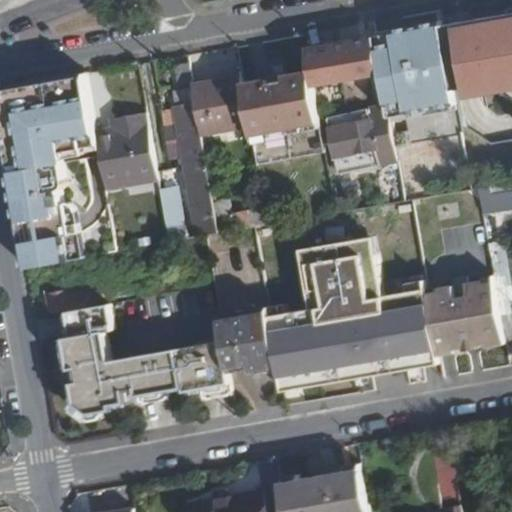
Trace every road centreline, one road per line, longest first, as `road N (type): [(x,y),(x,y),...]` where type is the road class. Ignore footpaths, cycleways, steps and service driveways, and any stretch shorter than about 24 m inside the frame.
road 1 (residential): [(511,390),(44,475)]
road 2 (residential): [(0,218),(44,475)]
road 3 (residential): [(0,64),(8,71),(196,29)]
road 4 (residential): [(196,29),(362,0)]
